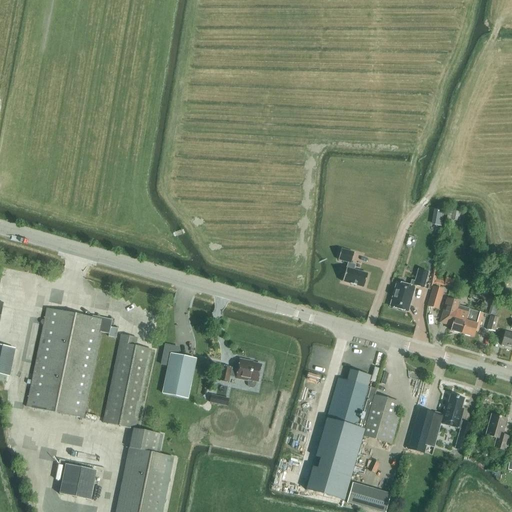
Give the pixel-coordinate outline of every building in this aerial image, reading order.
[(460,213),(451,211),(450,221),(458,222),(460,213)] [(436,212),(434,227),(440,228),(442,213),(436,212)] [(354,253),(341,249),(338,260),(347,263),(342,282),(350,284),(356,286),(364,288),(367,275),(353,271),(355,265),(351,264),(354,253)] [(428,273),(418,271),(415,282),(411,281),(409,288),(396,284),(390,307),(407,312),(415,286),(423,289),(428,273)] [(453,288),(455,280),(446,277),(444,286),(453,288)] [(433,288),(427,307),(437,310),(443,291),(433,288)] [(452,327),(450,332),(462,335),(465,321),(468,310),(468,309),(458,306),(459,303),(455,302),(446,300),(442,316),(440,323),(452,327)] [(112,321),(96,317),(96,320),(46,310),(26,408),(83,419),(101,333),(108,335),(108,337),(115,339),(117,329),(110,328),(112,321)] [(482,314),(468,310),(465,321),(462,335),(473,338),(474,332),(477,332),(482,314)] [(498,318),(490,316),(487,330),(494,332),(498,318)] [(511,349),(511,335),(504,333),(501,346),(511,349)] [(103,423),(133,430),(135,430),(151,351),(135,347),(137,339),(121,336),(103,423)] [(9,377),(15,350),(0,346),(0,381),(6,383),(7,377),(9,377)] [(176,348),(165,346),(161,365),(168,367),(162,395),(187,400),(195,360),(178,356),(176,348)] [(257,383),(261,366),(248,363),(248,362),(239,360),(237,371),(231,370),(231,369),(222,367),(219,382),(228,384),(229,377),(236,378),(235,379),(247,382),(247,381),(248,381),(247,383),(247,384),(247,386),(248,388),(249,389),(251,389),(253,389),(254,388),(256,387),(257,383)] [(355,427),(364,429),(374,396),(376,390),(367,388),(367,387),(364,387),(365,382),(363,377),(360,374),(355,372),(350,374),(346,377),(345,381),(338,379),(326,419),(355,428),(355,427)] [(384,373),(379,388),(384,389),(389,374),(384,373)] [(364,429),(362,437),(391,445),(398,419),(395,418),(399,404),(374,396),(364,429)] [(463,400),(450,396),(448,404),(445,403),(441,417),(439,425),(458,430),(460,422),(463,411),(461,410),(463,400)] [(227,407),(228,401),(213,398),(212,404),(227,407)] [(433,414),(418,410),(407,450),(424,455),(426,446),(433,448),(441,417),(433,415),(433,414)] [(506,420),(491,415),(485,436),(496,439),(493,449),(505,452),(509,438),(502,436),(506,420)] [(471,425),(468,424),(462,423),(457,438),(467,441),(471,425)] [(286,452),(306,457),(312,432),(304,431),(305,427),(293,424),(286,452)] [(162,436),(135,430),(133,430),(115,511),(162,511),(173,458),(158,455),(162,436)] [(288,463),(301,466),(303,458),(290,455),(288,463)] [(90,502),(96,472),(65,466),(59,496),(90,502)] [(385,511),(390,495),(352,484),(346,503),(376,511),(385,511)]
